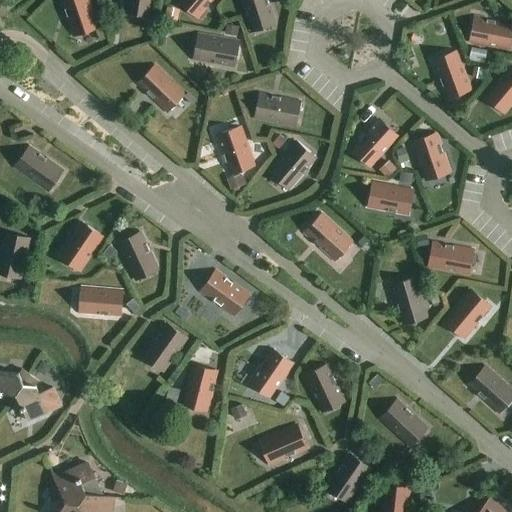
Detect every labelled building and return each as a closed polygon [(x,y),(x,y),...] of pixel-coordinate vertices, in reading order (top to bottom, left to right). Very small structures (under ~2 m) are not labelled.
[(62,0),(74,36),(98,27),(88,0),(62,0)] [(149,15),(151,0),(126,0),(124,11),(149,15)] [(197,17),(211,0),(178,0),(197,17)] [(241,0),(251,31),(275,23),(267,0),(241,0)] [(168,7),(165,18),(178,21),(180,9),(168,7)] [(511,48),(511,41),(511,23),(475,17),(471,41),(511,48)] [(238,38),(240,28),(228,25),(226,35),(238,38)] [(233,66),(238,41),(198,34),(194,58),(233,66)] [(486,63),(488,51),(473,48),(471,60),(486,63)] [(447,97),(471,88),(457,50),(433,59),(447,97)] [(167,111),(184,92),(155,65),(138,83),(167,111)] [(504,112),(511,103),(511,65),(485,96),(504,112)] [(482,78),(484,69),(474,67),(472,76),(482,78)] [(192,104),(195,100),(187,93),(184,96),(192,104)] [(294,125),(299,101),(260,93),(255,117),(294,125)] [(370,166),(397,136),(379,119),(351,149),(370,166)] [(231,172),(254,164),(241,126),(217,134),(231,172)] [(426,180),(450,171),(436,133),(413,141),(426,180)] [(272,143),(279,148),(285,140),(279,135),(272,143)] [(289,188),(315,158),(296,141),(270,172),(289,188)] [(407,159),(404,146),(394,149),(398,161),(407,159)] [(48,191),(63,170),(30,147),(15,167),(48,191)] [(379,169),(386,176),(397,164),(390,157),(379,169)] [(400,171),(398,181),(411,183),(412,173),(400,171)] [(232,189),(247,184),(245,177),(229,182),(232,189)] [(408,214),(413,190),(373,182),(368,206),(408,214)] [(335,259),(352,241),(322,214),(305,232),(335,259)] [(79,270),(102,236),(81,222),(59,256),(79,270)] [(135,279),(158,269),(142,232),(119,242),(135,279)] [(0,273),(21,278),(30,239),(6,233),(0,257),(0,273)] [(428,245),(426,235),(416,237),(419,247),(428,245)] [(362,236),(357,242),(366,250),(372,244),(362,236)] [(468,274),(473,249),(433,242),(429,266),(468,274)] [(234,315),(248,294),(215,271),(201,291),(234,315)] [(403,323),(427,316),(417,277),(393,284),(403,323)] [(121,314),(123,289),(82,286),(80,311),(121,314)] [(465,336),(490,304),(470,289),(445,320),(465,336)] [(433,305),(441,303),(438,294),(430,297),(433,305)] [(140,310),(132,301),(126,306),(134,315),(140,310)] [(190,315),(179,307),(174,314),(185,322),(190,315)] [(164,371),(187,338),(166,323),(143,357),(164,371)] [(271,396),(293,363),(272,349),(250,383),(271,396)] [(48,369),(42,364),(37,370),(44,375),(48,369)] [(321,412),(344,401),(327,364),(305,375),(321,412)] [(207,410),(216,370),(192,365),(182,404),(207,410)] [(500,411),(511,397),(511,388),(486,366),(469,385),(500,411)] [(0,392),(16,394),(30,374),(21,368),(19,372),(0,370),(0,392)] [(30,374),(16,394),(27,420),(65,404),(57,387),(47,392),(36,384),(39,380),(30,374)] [(378,374),(370,382),(376,388),(384,380),(378,374)] [(167,400),(176,402),(179,392),(170,390),(167,400)] [(276,400),(284,405),(290,396),(282,391),(276,400)] [(410,446),(427,427),(397,400),(380,419),(410,446)] [(232,408),(236,419),(247,415),(243,404),(232,408)] [(270,464),(307,447),(297,424),(260,441),(270,464)] [(348,502),(362,481),(371,468),(350,454),(327,488),(348,502)] [(75,469),(54,477),(64,502),(77,504),(84,493),(108,496),(93,462),(75,469)] [(125,496),(128,484),(117,481),(114,493),(125,496)] [(407,511),(410,488),(385,485),(382,511),(407,511)] [(77,504),(81,511),(112,511),(114,497),(108,496),(84,493),(77,504)] [(507,511),(508,511),(490,497),(477,511),(507,511)] [(81,511),(77,504),(64,502),(57,511),(81,511)] [(0,511),(10,511),(10,504),(0,503),(0,511)]
